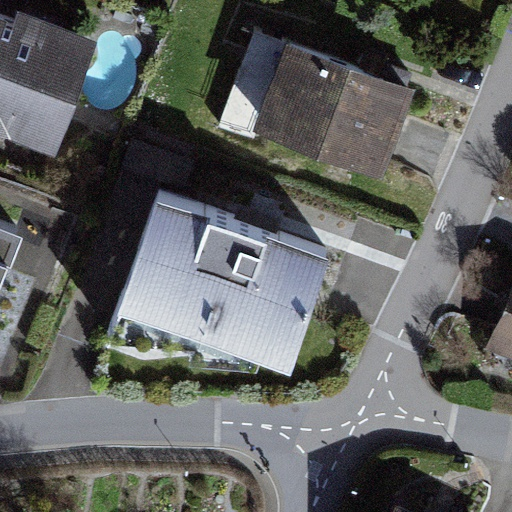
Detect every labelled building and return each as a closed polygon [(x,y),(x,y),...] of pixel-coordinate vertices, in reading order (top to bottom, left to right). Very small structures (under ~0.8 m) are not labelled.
[(90,43),(0,9),(0,115),(55,136),(90,43)] [(407,94),(283,50),(256,126),(380,170),(407,94)] [(326,264),(158,197),(120,293),(287,360),(326,264)] [(0,299),(19,245),(0,238),(0,299)] [(511,286),(486,354),(511,363),(511,286)]
